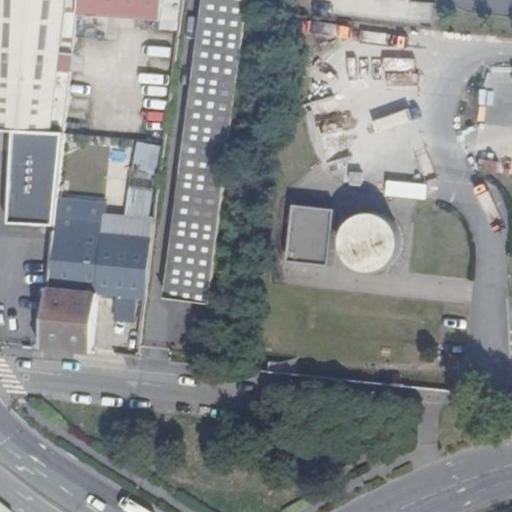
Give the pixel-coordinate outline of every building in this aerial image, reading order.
[(0,0),(0,130),(65,134),(69,134),(81,17),(83,0),(0,0)] [(208,0),(170,298),(214,304),(219,269),(252,0),(208,0)] [(333,96),(308,104),(326,163),(351,155),(333,96)] [(388,181),(387,194),(409,195),(409,182),(388,181)] [(62,194),(60,213),(80,216),(82,196),(62,194)] [(80,216),(60,213),(53,270),(45,349),(94,354),(100,296),(106,239),(79,235),(80,216)] [(373,215),(367,215),(365,216),(359,218),(354,221),(349,225),(347,229),(344,234),(342,240),(342,246),(343,250),(345,256),(348,262),(352,266),(355,269),(361,272),(367,274),(373,274),(377,274),(381,273),(387,270),(392,266),(396,262),(398,258),(400,253),(401,247),(401,240),(400,236),(398,231),(395,225),(390,221),(385,218),(379,216),(373,215)] [(106,239),(100,296),(147,301),(155,244),(106,239)]
